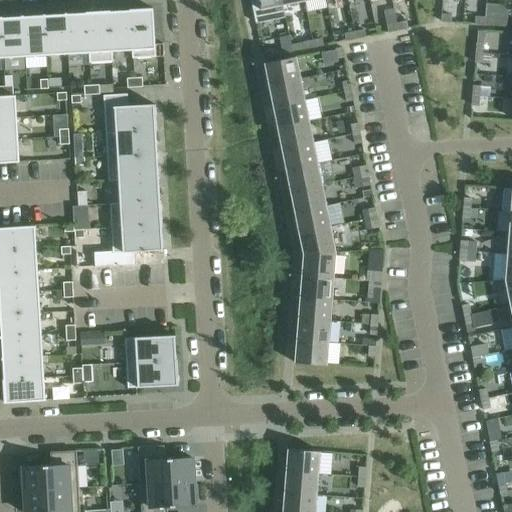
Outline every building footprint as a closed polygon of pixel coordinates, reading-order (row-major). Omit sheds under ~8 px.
[(281,0),(250,0),(253,12),(283,6),(281,0)] [(142,9),(130,9),(133,58),(155,57),(153,8),(149,8),(148,8),(148,10),(143,10),(143,8),(142,8),(142,9)] [(130,9),(129,10),(129,14),(121,14),(121,11),(110,12),(110,11),(109,11),(111,62),(112,62),(112,52),(132,50),(132,58),(133,58),(130,9)] [(109,11),(96,11),(95,11),(95,13),(90,13),(90,11),(89,11),(89,12),(87,12),(90,63),(111,62),(109,11)] [(87,12),(86,12),(86,13),(69,17),(68,14),(67,14),(66,13),(65,13),(68,54),(88,53),(89,63),(90,63),(87,12)] [(65,13),(64,13),(65,17),(56,18),(56,15),(45,15),(45,14),(44,14),(46,55),(68,54),(65,13)] [(32,19),(23,20),(23,16),(22,16),(25,57),(46,55),(44,14),(43,15),(32,16),(32,19)] [(22,16),(21,16),(21,17),(19,17),(19,19),(4,18),(2,18),(2,17),(1,17),(3,58),(25,57),(22,16)] [(408,28),(406,21),(397,23),(398,30),(408,28)] [(387,25),(388,32),(398,30),(397,23),(387,25)] [(366,37),(364,30),(354,32),(356,39),(366,37)] [(354,32),(345,34),(346,41),(356,39),(354,32)] [(323,45),(322,39),(320,39),(312,41),(313,47),(323,45)] [(312,41),(302,43),(304,49),(313,47),(312,41)] [(281,47),(282,54),(292,52),(291,45),(281,47)] [(338,59),(344,58),(342,48),(336,49),(338,59)] [(301,79),(296,57),(264,64),(268,85),(301,79)] [(60,75),(48,75),(49,87),(61,87),(60,75)] [(142,87),(142,77),(134,78),(135,87),(142,87)] [(134,78),(127,78),(127,88),(135,87),(134,78)] [(48,89),(48,79),(40,80),(40,89),(48,89)] [(305,100),(301,79),(268,85),(272,107),(305,100)] [(342,82),(344,92),(351,91),(349,81),(342,82)] [(84,86),(84,95),(92,95),(91,85),(84,86)] [(99,85),(91,85),(92,95),(99,94),(99,85)] [(5,96),(13,96),(12,86),(5,86),(5,96)] [(346,102),(353,100),(351,91),(344,92),(346,102)] [(67,100),(66,92),(57,93),(57,101),(67,100)] [(128,106),(127,94),(103,95),(104,107),(128,106)] [(0,118),(16,118),(15,95),(13,96),(5,96),(0,96),(0,118)] [(80,95),(71,96),(71,104),(81,103),(80,95)] [(309,121),(305,100),(272,107),(277,128),(309,121)] [(155,104),(128,106),(104,107),(105,132),(156,129),(155,115),(156,115),(156,114),(154,114),(154,109),(156,109),(156,108),(155,108),(155,104)] [(0,140),(18,140),(16,118),(0,118),(0,140)] [(314,142),(309,121),(277,128),(281,149),(314,142)] [(351,125),(353,134),(360,133),(358,123),(351,125)] [(59,129),(59,137),(69,137),(68,129),(59,129)] [(158,153),(157,152),(153,152),(153,144),(156,144),(155,130),(156,130),(156,129),(105,132),(107,156),(158,153)] [(355,144),(361,143),(360,133),(353,134),(355,144)] [(60,145),(69,144),(69,137),(59,137),(60,145)] [(0,140),(0,163),(19,162),(18,140),(0,140)] [(318,163),(314,142),(281,149),(285,170),(318,163)] [(74,151),(74,158),(84,158),(84,150),(74,151)] [(158,175),(158,174),(155,174),(156,168),(157,157),(157,154),(158,154),(158,153),(107,156),(108,180),(159,177),(159,176),(158,176),(158,175)] [(75,166),(84,165),(84,158),(74,158),(75,166)] [(322,184),(318,163),(285,170),(290,191),(322,184)] [(359,167),(361,177),(368,175),(366,166),(359,167)] [(361,177),(363,186),(370,185),(368,175),(361,177)] [(155,187),(155,179),(159,178),(159,177),(108,180),(108,182),(118,181),(119,203),(109,203),(109,204),(160,201),(160,200),(159,200),(159,187),(155,187)] [(327,206),(322,184),(290,191),(294,212),(327,206)] [(511,211),(511,189),(504,189),(502,212),(510,212),(510,211),(511,211)] [(87,191),(78,192),(79,206),(85,206),(88,205),(87,191)] [(162,210),(159,210),(159,204),(161,204),(160,204),(160,201),(109,204),(111,228),(162,225),(161,211),(162,210)] [(79,206),(73,207),(73,221),(85,220),(85,206),(79,206)] [(331,227),(327,206),(294,212),(298,233),(331,227)] [(368,209),(362,210),(364,220),(370,219),(377,218),(375,208),(368,209)] [(370,219),(364,220),(366,230),(372,229),(379,227),(377,218),(370,219)] [(74,232),(73,224),(64,224),(64,232),(74,232)] [(162,226),(162,225),(111,228),(112,252),(95,253),(96,266),(136,264),(135,252),(163,250),(163,249),(162,249),(162,235),(158,235),(158,226),(162,226)] [(0,250),(36,248),(35,228),(35,227),(35,226),(0,227),(0,250)] [(336,252),(331,227),(298,233),(303,255),(336,252)] [(74,230),(75,238),(84,237),(84,230),(74,230)] [(71,254),(70,246),(61,247),(61,255),(71,254)] [(0,272),(37,270),(36,248),(0,250),(0,272)] [(303,255),(301,276),(334,278),(336,252),(303,255)] [(0,272),(0,284),(1,284),(1,293),(0,292),(0,293),(38,292),(37,270),(0,272)] [(301,276),(299,297),(332,300),(334,278),(301,276)] [(73,290),(72,282),(63,282),(63,290),(73,290)] [(63,290),(64,298),(73,297),(73,290),(63,290)] [(0,315),(40,313),(38,292),(0,293),(0,315)] [(330,321),(332,300),(299,297),(297,319),(330,321)] [(462,306),(464,315),(471,314),(469,307),(469,304),(462,306)] [(0,315),(0,317),(0,318),(3,319),(1,334),(1,336),(0,335),(0,337),(41,335),(40,313),(0,315)] [(362,314),(361,324),(370,324),(377,325),(378,315),(371,314),(362,314)] [(473,324),(471,314),(464,315),(466,325),(473,324)] [(330,321),(297,319),(296,340),(329,343),(330,321)] [(75,333),(75,325),(65,326),(66,333),(75,333)] [(75,340),(75,333),(66,333),(66,341),(75,340)] [(92,334),(80,335),(81,345),(93,344),(92,334)] [(0,337),(0,338),(4,338),(5,346),(1,346),(2,357),(1,357),(1,359),(42,356),(41,335),(0,337)] [(124,338),(126,363),(177,360),(177,359),(176,359),(176,357),(172,340),(174,339),(174,337),(174,336),(175,336),(175,335),(124,338)] [(296,340),(294,363),(327,365),(329,343),(296,340)] [(471,348),(473,358),(479,356),(478,349),(477,347),(471,348)] [(1,359),(1,360),(2,360),(3,361),(5,362),(3,377),(3,379),(2,379),(2,380),(43,378),(42,356),(1,359)] [(473,358),(475,367),(481,366),(479,356),(473,358)] [(178,375),(177,360),(126,363),(127,388),(178,385),(178,382),(179,382),(179,381),(177,381),(176,376),(178,376),(178,375)] [(82,368),(82,373),(92,373),(91,365),(82,365),(82,368)] [(82,368),(72,369),(73,376),(82,376),(82,368)] [(82,376),(73,376),(73,384),(82,383),(82,376)] [(2,380),(3,392),(2,392),(2,393),(5,393),(5,398),(3,398),(3,399),(4,399),(4,403),(45,400),(45,399),(44,399),(43,378),(2,380)] [(479,390),(481,400),(488,398),(486,389),(479,390)] [(490,408),(488,398),(481,400),(483,410),(490,408)] [(496,441),(494,431),(488,432),(490,442),(496,441)] [(490,442),(492,452),(498,451),(496,441),(490,442)] [(148,460),(164,459),(163,446),(137,447),(138,462),(148,461),(148,460)] [(318,474),(320,452),(287,449),(285,471),(318,474)] [(50,452),(51,465),(77,464),(76,451),(50,452)] [(140,483),(140,484),(193,481),(191,457),(164,459),(148,460),(148,461),(138,462),(140,483)] [(25,491),(78,488),(77,464),(51,465),(24,467),(24,472),(21,472),(22,486),(25,486),(25,491)] [(317,495),(318,474),(285,471),(284,493),(317,495)] [(503,473),(496,475),(498,484),(505,483),(503,473)] [(140,484),(141,511),(166,511),(167,507),(194,505),(194,500),(197,500),(196,486),(193,486),(193,481),(140,484)] [(505,483),(498,484),(500,494),(507,493),(505,483)] [(79,511),(78,488),(25,491),(26,511),(79,511)] [(315,511),(317,495),(284,493),(282,511),(315,511)] [(110,508),(84,509),(83,511),(121,511),(121,499),(109,500),(110,508)]
